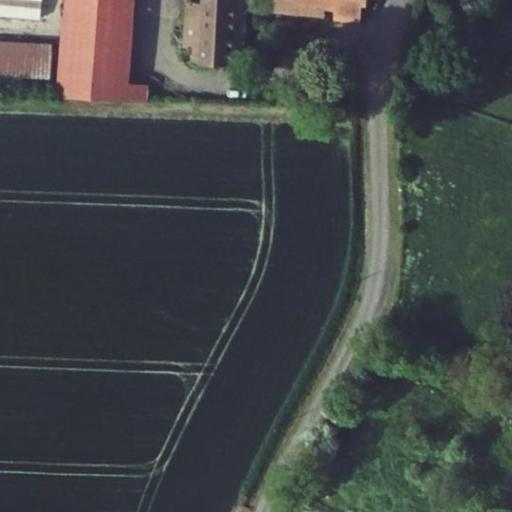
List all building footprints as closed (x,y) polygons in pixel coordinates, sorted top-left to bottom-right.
[(62,0),(57,99),(127,101),(127,97),(128,82),(132,0),(62,0)] [(199,0),(199,9),(184,7),(178,64),(223,69),(229,0),(199,0)] [(357,2),(357,0),(257,0),(257,7),(279,9),(279,0),(302,0),(335,3),(334,14),(351,16),(352,1),(357,2)] [(334,14),(335,3),(302,0),(279,0),(279,9),(334,14)] [(0,87),(47,91),(50,56),(0,52),(0,87)] [(141,98),(142,83),(128,82),(127,97),(141,98)]
